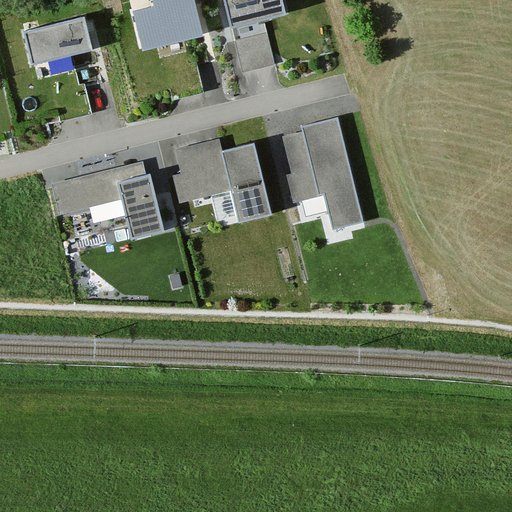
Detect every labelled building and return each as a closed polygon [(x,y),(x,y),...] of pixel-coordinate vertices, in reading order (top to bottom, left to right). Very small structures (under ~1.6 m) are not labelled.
[(201,35),(193,0),(152,0),(155,11),(138,14),(145,47),(201,35)] [(286,14),(282,0),(224,0),(243,71),(274,63),(262,20),(286,14)] [(26,34),(35,65),(96,48),(87,17),(26,34)] [(366,225),(343,124),(306,132),(306,136),(288,140),(296,179),(291,181),(297,207),(306,205),(309,219),(332,214),(336,231),(366,225)] [(278,219),(263,148),(227,156),(225,142),(177,152),(182,178),(175,179),(181,207),(239,195),(245,225),(278,219)] [(171,236),(157,177),(144,180),(141,166),(54,186),(62,220),(124,205),(134,245),(171,236)]
